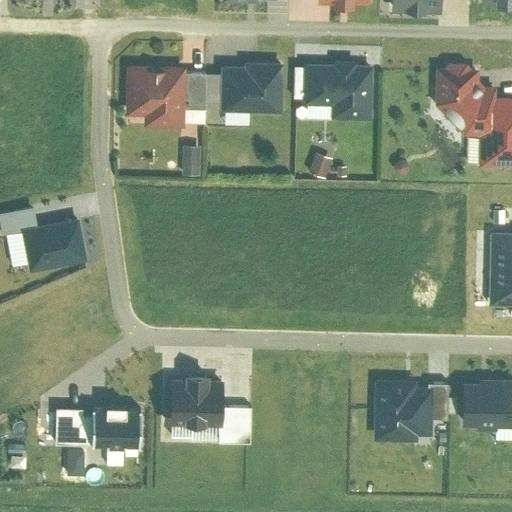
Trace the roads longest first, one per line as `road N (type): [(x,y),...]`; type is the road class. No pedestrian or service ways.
road 1 (residential): [(511,343),(146,336),(125,314),(96,135),(99,22)]
road 2 (residential): [(511,29),(99,22)]
